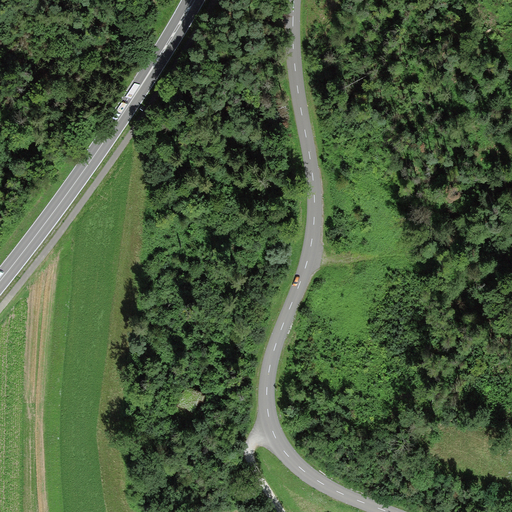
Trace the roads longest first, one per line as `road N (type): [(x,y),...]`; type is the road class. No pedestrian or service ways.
road 1 (tertiary): [(294,0),(314,215),(269,373),(268,415),(280,446),(305,471),(389,511)]
road 2 (track): [(214,0),(121,147),(0,307)]
road 3 (primary): [(0,281),(120,119),(193,0)]
